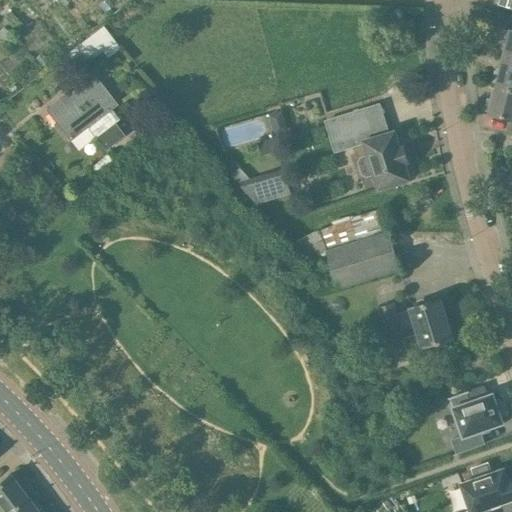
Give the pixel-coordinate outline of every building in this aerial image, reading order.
[(511,0),(498,0),(497,4),(511,8),(511,0)] [(3,16),(9,23),(16,18),(10,10),(3,16)] [(102,25),(64,55),(76,71),(114,41),(102,25)] [(0,36),(2,39),(9,34),(4,27),(0,29),(0,36)] [(507,43),(503,57),(511,59),(511,29),(510,32),(504,30),(501,41),(507,43)] [(497,85),(511,89),(511,59),(503,57),(497,85)] [(104,149),(123,134),(106,112),(116,104),(92,73),(45,109),(69,141),(87,127),(104,149)] [(489,98),(486,110),(490,111),(490,113),(509,118),(506,132),(511,132),(511,89),(497,85),(493,99),(489,98)] [(366,144),(370,155),(362,158),(360,162),(363,174),(368,176),(376,173),(380,188),(410,179),(404,162),(409,160),(404,147),(400,148),(395,131),(390,133),(381,103),(325,121),(335,154),(366,144)] [(283,111),(269,115),(275,134),(288,130),(283,111)] [(292,193),(286,175),(245,188),(259,204),(292,193)] [(401,271),(389,232),(381,209),(323,228),(293,243),(307,259),(327,253),(340,290),(401,271)] [(412,309),(397,315),(394,305),(379,309),(388,336),(402,332),(402,330),(417,324),(419,332),(404,337),(411,362),(441,352),(438,343),(453,339),(441,300),(412,309)] [(347,346),(358,337),(349,326),(337,335),(347,346)] [(496,399),(493,393),(472,401),(468,390),(451,396),(464,435),(452,439),(457,453),(485,443),(481,430),(504,422),(501,416),(505,415),(499,398),(496,399)] [(476,479),(462,483),(464,487),(471,508),(464,510),(464,511),(490,511),(488,507),(511,498),(511,479),(511,480),(511,478),(509,479),(505,468),(492,473),(488,463),(472,468),(476,479)] [(8,476),(0,481),(0,511),(5,511),(25,498),(8,476)] [(5,511),(43,511),(38,505),(34,508),(25,498),(5,511)]
